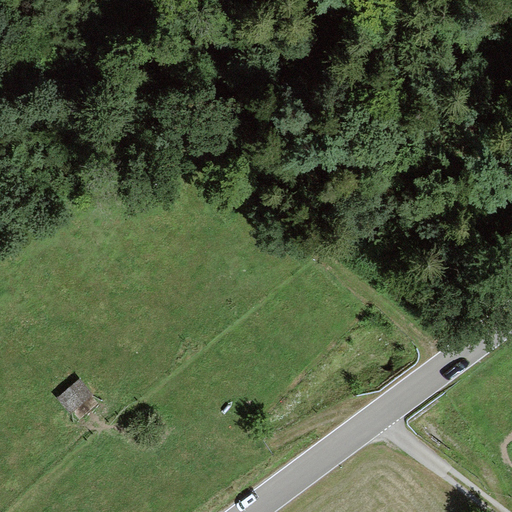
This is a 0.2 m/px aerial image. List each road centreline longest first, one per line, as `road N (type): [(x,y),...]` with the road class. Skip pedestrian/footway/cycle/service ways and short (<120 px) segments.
road 1 (tertiary): [(246,511),(511,315)]
road 2 (track): [(373,418),(489,511)]
